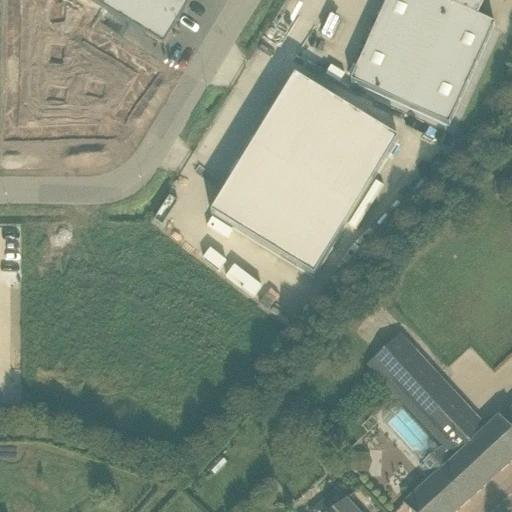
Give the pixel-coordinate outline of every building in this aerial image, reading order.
[(88,0),(163,45),(190,0),(88,0)] [(495,26),(477,18),(484,0),(387,0),(350,83),(449,128),(495,26)] [(397,145),(293,81),(285,95),(285,96),(273,117),(269,115),(228,183),(231,185),(218,206),(209,219),(314,282),(397,145)] [(333,95),(349,102),(353,92),(337,86),(333,95)] [(511,411),(502,421),(499,417),(486,430),(400,336),(368,366),(442,446),(419,467),(431,481),(403,507),(408,511),(456,511),(511,461),(511,411)] [(356,511),(346,500),(336,490),(312,511),(356,511)]
